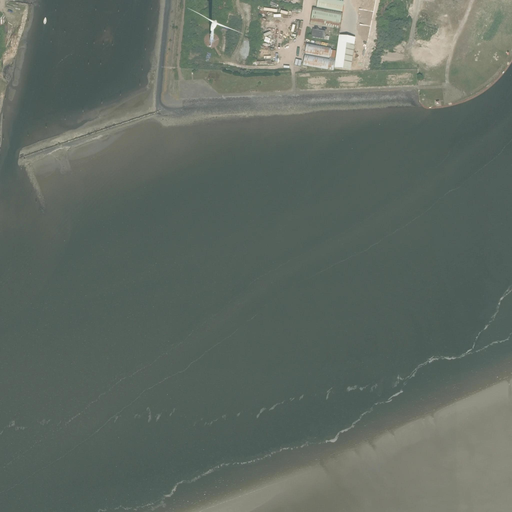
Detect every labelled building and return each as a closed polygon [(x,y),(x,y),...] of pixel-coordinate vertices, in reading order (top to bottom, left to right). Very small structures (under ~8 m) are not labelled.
[(314,0),(314,7),(342,12),(343,0),(314,0)] [(342,13),(312,7),(309,23),(340,28),(342,13)] [(324,31),(310,29),(309,37),(322,39),(324,31)] [(354,43),(338,41),(334,69),(351,71),(354,43)] [(330,48),(305,44),(303,54),(328,58),(329,50),(330,48)] [(329,59),(303,55),(301,65),(332,70),(334,59),(333,59),(335,51),(329,50),(328,58),(329,58),(329,59)]
